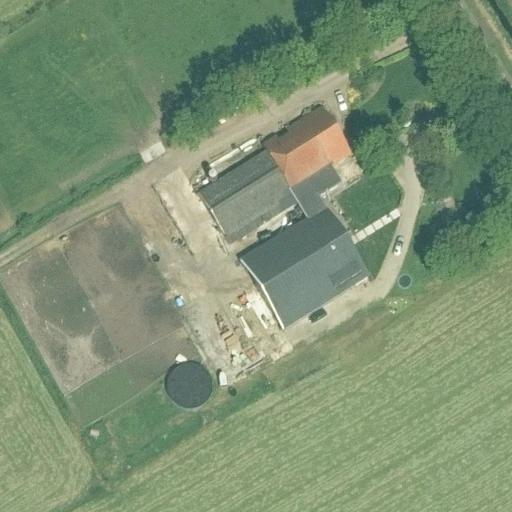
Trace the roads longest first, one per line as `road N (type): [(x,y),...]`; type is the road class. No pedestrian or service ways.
road 1 (track): [(0,266),(133,188)]
road 2 (tertiary): [(511,109),(444,0)]
